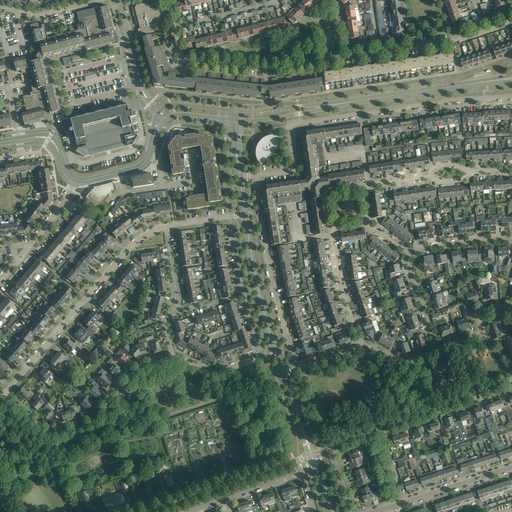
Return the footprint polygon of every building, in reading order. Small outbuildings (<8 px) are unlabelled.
[(138,24),(139,27),(139,28),(139,29),(140,32),(140,33),(141,34),(150,32),(151,32),(157,30),(155,24),(155,22),(159,21),(159,19),(166,17),(166,15),(164,9),(164,6),(158,8),(154,9),(153,6),(148,3),(148,2),(149,1),(148,0),(147,0),(146,1),(135,3),(132,8),(136,24),(138,24)] [(309,9),(313,5),(307,0),(304,0),(302,2),(309,9)] [(356,0),(355,0),(350,3),(350,6),(345,7),(346,12),(355,11),(355,8),(356,8),(355,5),(358,5),(356,0)] [(174,3),(177,14),(182,13),(180,2),(174,3)] [(300,3),(298,5),(305,13),(305,12),(309,9),(302,2),(300,4),(300,3)] [(41,57),(85,46),(86,52),(89,51),(92,53),(119,46),(116,32),(114,32),(113,28),(114,28),(109,6),(108,6),(107,7),(106,5),(102,6),(103,8),(100,8),(100,7),(77,13),(80,25),(77,26),(78,30),(76,31),(75,28),(70,30),(71,32),(47,38),(43,23),(41,23),(41,25),(39,25),(38,23),(30,25),(30,26),(31,27),(30,28),(31,31),(34,42),(35,42),(38,54),(37,55),(37,56),(36,56),(35,56),(30,58),(30,57),(29,57),(28,57),(27,57),(27,59),(25,59),(24,57),(13,60),(16,72),(21,71),(22,73),(27,72),(33,92),(28,93),(28,96),(23,97),(27,113),(21,114),(24,125),(46,120),(44,115),(60,111),(54,84),(52,84),(51,85),(49,85),(48,85),(41,57)] [(301,17),(305,13),(298,5),(294,9),(301,17)] [(492,9),(494,14),(504,11),(503,6),(496,8),(495,8),(492,9)] [(294,9),(290,12),(297,21),(301,17),(294,9)] [(449,12),(450,17),(459,14),(458,12),(459,11),(458,9),(449,12)] [(506,16),(504,11),(494,14),(496,19),(506,16)] [(297,21),(290,12),(286,16),(290,21),(293,24),(297,21)] [(459,14),(450,17),(452,22),(462,19),(461,19),(461,17),(460,17),(459,14)] [(279,18),(281,29),(287,28),(284,17),(279,18)] [(454,22),(456,27),(467,23),(465,18),(461,19),(462,19),(452,22),(454,22)] [(276,31),(274,20),(268,21),(271,31),(270,31),(271,32),(276,31)] [(262,21),(257,22),(258,24),(260,34),(265,32),(263,23),(262,21)] [(468,28),(467,23),(456,27),(458,32),(468,28)] [(237,29),(232,30),(234,41),(240,40),(239,39),(237,29)] [(193,87),(194,80),(184,79),(184,80),(175,79),(176,70),(169,69),(163,51),(165,51),(164,45),(154,48),(152,41),(156,39),(154,34),(150,35),(142,38),(145,48),(144,48),(154,80),(152,80),(154,87),(164,88),(165,86),(186,89),(186,88),(193,88),(193,87)] [(186,50),(191,48),(189,38),(183,39),(186,50)] [(503,40),(507,53),(508,55),(509,55),(509,54),(510,54),(510,53),(511,51),(511,48),(510,43),(508,38),(506,39),(508,44),(504,45),(503,40)] [(507,53),(503,40),(500,41),(502,46),(499,47),(497,42),(502,57),(503,57),(503,56),(504,56),(504,54),(507,53)] [(502,57),(497,42),(495,43),(496,47),(493,49),(495,54),(496,59),(498,58),(497,58),(499,58),(498,56),(501,55),(502,57)] [(484,46),(481,47),(486,62),(486,60),(489,59),(489,61),(491,60),(491,61),(492,60),(491,59),(489,50),(485,51),(484,46)] [(486,62),(481,47),(483,52),(479,53),(478,48),(475,49),(481,64),(480,62),(483,61),(484,63),(485,62),(485,63),(486,62)] [(470,51),(471,56),(475,66),(474,64),(478,63),(478,64),(479,64),(479,65),(481,64),(475,49),(477,54),(474,55),(472,50),(470,51)] [(474,66),(475,66),(471,56),(468,57),(466,52),(464,53),(466,58),(469,68),(469,66),(472,65),(472,66),(474,66)] [(443,54),(441,54),(443,68),(454,66),(452,53),(449,53),(448,54),(447,54),(447,53),(445,53),(445,54),(444,54),(443,54)] [(430,56),(432,69),(443,68),(441,54),(438,55),(436,56),(436,54),(434,54),(435,56),(433,56),(433,55),(430,56)] [(468,68),(469,68),(466,58),(462,59),(461,54),(458,55),(460,60),(463,68),(466,67),(467,68),(468,68)] [(77,56),(63,60),(64,66),(83,61),(82,58),(82,55),(81,55),(77,56)] [(432,69),(430,56),(428,56),(427,57),(426,57),(425,56),(424,56),(424,57),(423,58),(422,57),(419,57),(421,71),(423,71),(423,74),(424,73),(425,74),(425,76),(428,75),(427,70),(432,69)] [(421,74),(420,71),(421,71),(419,57),(417,58),(416,59),(415,59),(415,57),(413,58),(413,59),(412,59),(411,59),(409,59),(411,73),(416,72),(417,77),(419,77),(419,75),(419,74),(421,74)] [(411,73),(409,59),(406,59),(406,60),(404,60),(404,59),(402,59),(403,61),(401,61),(401,60),(398,61),(400,74),(411,73)] [(400,74),(398,61),(396,61),(395,62),(394,62),(393,61),(392,61),(392,62),(391,62),(390,62),(387,62),(389,76),(400,74)] [(379,64),(377,64),(379,78),(389,76),(387,62),(385,63),(384,63),(383,64),(383,62),(381,62),(381,64),(380,64),(379,64)] [(366,66),(368,79),(379,78),(377,64),(374,64),(374,65),(372,65),(372,64),(370,64),(370,66),(369,66),(368,65),(366,66)] [(355,67),(357,81),(358,80),(359,83),(360,83),(361,83),(361,85),(363,85),(363,80),(368,79),(366,66),(364,66),(363,67),(362,67),(361,65),(360,66),(360,67),(359,67),(358,67),(355,67)] [(357,81),(355,67),(353,68),(352,68),(351,69),(351,67),(349,67),(349,69),(348,69),(347,68),(345,69),(347,82),(352,81),(353,87),(355,86),(355,84),(357,83),(356,81),(357,81)] [(347,82),(345,69),(342,69),(342,70),(340,70),(340,69),(338,69),(339,70),(337,71),(336,70),(334,70),(336,84),(347,82)] [(336,84),(334,70),(331,71),(331,72),(330,72),(329,70),(328,71),(328,72),(327,72),(326,72),(323,72),(325,85),(336,84)] [(194,80),(193,87),(195,87),(195,92),(198,92),(199,90),(206,91),(206,93),(213,94),(213,92),(221,93),(220,94),(227,95),(227,93),(235,94),(235,96),(241,97),(242,95),(249,96),(249,98),(256,98),(256,97),(260,97),(260,93),(269,94),(269,98),(274,97),(274,99),(280,98),(280,96),(288,95),(288,97),(295,96),(294,94),(302,93),(302,95),(309,94),(309,92),(316,91),(317,92),(320,92),(319,87),(322,86),(321,79),(318,79),(317,72),(314,73),(315,80),(307,81),(306,74),(299,75),(301,82),(293,83),(292,76),(285,77),(286,84),(278,85),(277,78),(271,79),(272,86),(268,87),(267,82),(262,82),(261,86),(257,86),(258,79),(251,78),(252,78),(251,85),(242,84),(243,77),(237,76),(237,84),(228,83),(229,76),(229,75),(223,75),(222,82),(214,81),(215,74),(208,73),(209,73),(208,80),(199,79),(200,72),(197,72),(196,79),(194,79),(194,80)] [(127,107),(127,105),(70,119),(72,128),(70,128),(70,129),(69,129),(69,130),(69,131),(70,131),(71,131),(73,131),(77,148),(75,152),(84,157),(132,145),(137,136),(134,134),(130,118),(135,116),(136,116),(136,115),(137,115),(137,114),(137,113),(136,113),(136,112),(135,112),(135,111),(134,111),(133,111),(131,112),(130,109),(128,110),(127,108),(127,107)] [(11,126),(9,115),(0,116),(0,127),(3,127),(4,129),(6,129),(6,126),(11,126)] [(372,146),(369,128),(364,129),(366,147),(372,146)] [(325,129),(307,132),(308,135),(311,138),(309,140),(306,137),(303,138),(307,170),(308,169),(318,168),(326,167),(322,141),(327,140),(325,129)] [(204,135),(203,133),(174,137),(174,139),(172,139),(172,141),(170,143),(169,143),(169,146),(168,146),(172,175),(183,173),(184,174),(185,174),(184,170),(183,170),(180,148),(201,145),(209,195),(189,198),(188,197),(184,197),(185,199),(186,198),(187,210),(206,207),(206,205),(209,205),(209,203),(221,201),(216,168),(215,168),(213,158),(215,158),(212,139),(210,139),(210,137),(208,137),(207,136),(206,134),(204,135)] [(274,137),(273,137),(271,137),(270,137),(269,138),(267,138),(266,139),(265,139),(264,140),(263,141),(262,142),(261,143),(260,144),(259,145),(259,146),(258,147),(258,149),(257,150),(257,151),(257,153),(257,154),(257,155),(258,157),(258,158),(258,159),(259,160),(260,161),(260,163),(261,164),(271,155),(270,155),(270,154),(270,153),(270,152),(270,151),(271,150),(272,150),(273,150),(274,150),(279,139),(278,138),(277,138),(276,137),(274,137)] [(36,162),(37,169),(37,170),(44,169),(43,161),(41,161),(40,159),(38,159),(39,161),(36,162)] [(21,175),(21,178),(27,177),(26,174),(29,173),(29,171),(28,163),(28,162),(23,163),(23,160),(20,161),(20,163),(16,164),(18,175),(21,175)] [(32,162),(28,163),(29,171),(37,169),(36,162),(34,162),(34,160),(32,160),(32,162)] [(6,171),(7,177),(10,176),(10,180),(15,179),(15,176),(18,175),(16,164),(12,165),(12,162),(9,162),(9,165),(5,166),(5,168),(6,171)] [(330,185),(329,176),(321,177),(317,182),(315,181),(319,176),(318,168),(308,169),(309,176),(306,181),(299,182),(300,191),(308,190),(312,185),(314,187),(310,191),(311,199),(320,198),(319,191),(323,186),(330,185)] [(51,172),(49,173),(48,169),(44,169),(37,170),(37,174),(34,174),(35,179),(38,179),(39,183),(50,182),(49,176),(52,176),(51,172)] [(364,170),(352,172),(354,182),(358,182),(358,181),(362,180),(362,181),(366,181),(364,170)] [(352,172),(340,173),(342,184),(346,184),(346,183),(350,182),(350,183),(354,182),(352,172)] [(150,174),(150,173),(131,178),(134,188),(153,185),(150,174)] [(340,173),(328,175),(329,176),(330,185),(330,186),(334,185),(338,184),(338,185),(342,184),(340,173)] [(302,201),(300,191),(299,182),(299,181),(267,186),(268,189),(271,192),(270,194),(267,191),(263,192),(266,210),(277,209),(276,204),(275,196),(278,196),(279,204),(281,205),(300,202),(302,201)] [(53,184),(50,184),(50,182),(39,183),(39,185),(36,185),(37,190),(40,190),(40,193),(43,193),(51,192),(51,191),(51,187),(54,187),(53,184)] [(114,190),(112,183),(103,185),(103,186),(103,185),(104,186),(101,188),(99,186),(94,188),(85,198),(97,207),(108,194),(109,195),(111,193),(110,191),(114,190)] [(408,207),(411,206),(410,199),(419,198),(417,188),(414,188),(414,191),(409,192),(408,189),(402,190),(403,193),(397,193),(397,191),(393,191),(395,201),(403,200),(404,204),(407,203),(408,207)] [(43,193),(44,199),(52,201),(51,192),(43,193)] [(128,196),(124,200),(122,201),(125,205),(126,204),(126,202),(130,199),(128,196)] [(123,207),(125,205),(122,201),(124,200),(122,197),(121,197),(117,202),(120,207),(122,205),(123,207)] [(312,211),(323,210),(323,206),(321,206),(321,202),(322,202),(321,198),(320,198),(311,199),(312,211)] [(40,204),(47,208),(52,201),(44,199),(40,204)] [(31,204),(40,211),(43,208),(45,210),(47,208),(40,204),(38,202),(36,205),(32,202),(31,204)] [(33,208),(31,211),(38,216),(40,214),(39,214),(40,211),(31,204),(30,205),(33,208)] [(79,214),(77,216),(84,223),(90,216),(84,211),(80,207),(76,212),(79,214)] [(149,220),(148,210),(140,211),(144,219),(147,219),(148,220),(149,220)] [(314,223),(325,222),(324,217),(323,218),(323,214),(324,214),(323,210),(312,211),(314,223)] [(38,216),(31,211),(29,214),(25,211),(24,213),(34,220),(36,217),(37,218),(38,216)] [(144,219),(140,211),(136,215),(135,213),(132,214),(140,224),(141,224),(141,221),(144,219)] [(34,220),(24,213),(23,214),(26,217),(24,220),(26,222),(33,227),(34,225),(32,223),(34,220)] [(73,220),(81,227),(84,223),(77,216),(74,214),(73,216),(75,218),(73,220)] [(128,218),(130,220),(133,224),(135,226),(137,224),(138,225),(140,225),(140,224),(132,214),(128,218)] [(130,220),(128,218),(126,215),(121,218),(123,221),(130,229),(131,228),(131,226),(133,224),(130,220)] [(489,231),(488,221),(485,221),(485,216),(476,217),(477,219),(477,224),(482,224),(482,232),(489,231)] [(499,223),(498,216),(492,216),(492,221),(488,221),(489,231),(496,231),(495,223),(499,223)] [(498,216),(499,223),(499,225),(503,225),(503,227),(509,227),(508,218),(504,218),(504,216),(498,216)] [(116,220),(118,223),(125,231),(127,229),(129,230),(130,229),(123,221),(121,218),(120,219),(119,218),(116,220)] [(389,230),(394,222),(390,218),(388,220),(386,218),(383,222),(381,224),(389,230)] [(465,224),(465,225),(466,233),(474,232),(473,226),(476,226),(474,218),(469,219),(470,223),(465,224)] [(67,222),(77,231),(81,227),(73,220),(71,223),(69,220),(67,222)] [(466,233),(465,225),(465,224),(460,225),(460,221),(455,221),(455,222),(456,228),(456,231),(457,231),(456,231),(456,229),(459,229),(460,234),(466,233)] [(27,234),(33,227),(26,222),(23,227),(27,234)] [(74,235),(77,231),(67,222),(65,224),(68,226),(66,229),(74,235)] [(316,235),(327,233),(326,229),(325,230),(324,226),(326,225),(325,222),(314,223),(316,235)] [(393,233),(399,225),(394,222),(389,230),(393,233)] [(435,225),(434,222),(428,223),(429,230),(426,230),(427,239),(434,238),(433,234),(436,233),(436,231),(435,225)] [(449,226),(445,227),(447,236),(454,235),(453,229),(456,228),(455,222),(449,223),(449,226)] [(122,233),(125,231),(118,223),(114,227),(115,228),(121,236),(122,235),(122,233)] [(435,225),(436,231),(439,230),(440,237),(447,236),(445,227),(445,223),(435,225)] [(398,237),(404,229),(399,225),(393,233),(398,237)] [(18,235),(27,234),(23,227),(17,227),(18,235)] [(420,240),(427,239),(426,230),(422,231),(421,227),(415,228),(417,236),(419,236),(420,240)] [(121,236),(115,228),(111,231),(116,238),(118,236),(119,236),(121,236)] [(70,239),(74,235),(66,229),(64,231),(62,229),(60,230),(70,239)] [(409,232),(404,229),(398,237),(403,240),(409,232)] [(67,243),(70,239),(60,230),(58,232),(61,235),(59,237),(67,243)] [(414,236),(409,232),(403,240),(408,244),(414,236)] [(102,241),(112,250),(114,248),(111,245),(113,242),(110,240),(112,238),(106,233),(104,236),(103,235),(100,239),(102,241)] [(375,249),(381,241),(373,235),(368,241),(371,243),(370,245),(375,249)] [(63,248),(67,243),(59,237),(57,239),(55,237),(53,239),(63,248)] [(60,252),(63,248),(53,239),(51,241),(54,243),(52,245),(60,252)] [(112,250),(102,241),(98,245),(105,251),(107,249),(111,252),(112,250)] [(385,245),(381,241),(375,249),(380,252),(385,245)] [(46,247),(56,256),(60,252),(52,245),(50,247),(47,245),(46,247)] [(105,251),(98,245),(95,250),(105,258),(107,256),(103,253),(105,251)] [(390,248),(385,245),(380,252),(384,256),(390,248)] [(45,253),(53,260),(56,256),(46,247),(44,249),(47,251),(45,253)] [(89,252),(91,254),(95,257),(98,260),(100,258),(103,260),(105,258),(95,250),(92,247),(89,252)] [(510,252),(510,247),(498,248),(499,257),(509,256),(508,252),(510,252)] [(395,252),(390,248),(384,256),(389,259),(395,252)] [(493,263),(492,248),(484,249),(484,261),(488,260),(488,264),(493,263)] [(86,257),(95,264),(96,262),(93,260),(95,257),(91,254),(89,252),(88,251),(88,252),(85,256),(86,257)] [(152,252),(152,253),(153,260),(157,259),(157,261),(162,260),(161,254),(158,254),(157,251),(152,252)] [(462,259),(460,251),(452,252),(454,263),(457,262),(458,268),(466,267),(465,259),(462,259)] [(477,266),(478,267),(481,267),(481,254),(477,254),(477,251),(468,251),(468,262),(477,262),(477,266)] [(400,255),(395,252),(389,259),(394,263),(400,255)] [(49,264),(53,260),(45,253),(43,256),(40,253),(39,255),(49,264)] [(147,262),(146,254),(140,255),(141,257),(138,257),(135,258),(133,260),(139,265),(144,264),(144,262),(147,262)] [(441,256),(441,254),(436,255),(438,264),(444,263),(446,274),(450,274),(452,273),(451,267),(450,262),(448,262),(446,255),(441,256)] [(435,264),(433,255),(433,257),(431,258),(431,257),(424,258),(424,257),(424,258),(423,258),(418,265),(418,266),(417,266),(418,266),(418,267),(425,272),(426,272),(426,273),(433,264),(435,264)] [(85,256),(81,260),(88,266),(90,264),(93,266),(95,264),(86,257),(85,256)] [(36,262),(34,264),(42,270),(45,266),(35,257),(33,259),(36,262)] [(501,267),(497,267),(497,272),(501,272),(507,271),(509,267),(511,259),(508,258),(505,266),(501,267)] [(88,266),(81,260),(77,264),(81,268),(87,273),(89,271),(86,268),(88,266)] [(74,269),(80,274),(82,272),(86,275),(87,273),(81,268),(77,264),(74,261),(72,264),(75,267),(74,269)] [(38,275),(42,270),(34,264),(32,266),(29,264),(28,266),(38,275)] [(130,267),(128,269),(137,277),(141,280),(143,278),(140,276),(136,272),(137,270),(139,272),(141,269),(135,264),(131,268),(130,267)] [(388,279),(393,278),(395,277),(394,273),(400,272),(399,265),(389,266),(390,270),(386,271),(387,280),(388,279)] [(26,268),(29,270),(27,272),(27,273),(34,279),(37,281),(41,277),(38,275),(28,266),(26,268)] [(157,271),(157,275),(164,274),(165,274),(164,268),(161,269),(161,266),(154,267),(154,270),(154,272),(157,271)] [(183,276),(196,273),(195,269),(200,268),(200,266),(183,270),(183,273),(182,273),(183,276)] [(216,277),(227,274),(227,271),(228,271),(227,268),(218,270),(219,274),(215,275),(216,277)] [(80,274),(74,269),(70,273),(75,277),(80,282),(82,279),(78,277),(80,274)] [(137,277),(128,269),(124,274),(130,279),(132,276),(135,279),(137,277)] [(23,276),(31,283),(34,279),(27,273),(27,272),(24,270),(23,272),(25,274),(23,276)] [(75,277),(70,273),(66,277),(65,276),(63,278),(68,283),(70,281),(73,283),(75,281),(78,284),(80,282),(75,277)] [(184,278),(185,281),(197,279),(197,278),(205,277),(205,275),(202,275),(196,276),(196,273),(183,276),(183,278),(184,278)] [(124,274),(121,278),(133,289),(134,288),(133,287),(134,287),(128,281),(130,279),(124,274)] [(27,287),(31,283),(23,276),(21,279),(19,276),(17,278),(27,287)] [(393,284),(394,288),(404,284),(402,279),(396,281),(395,277),(393,278),(388,279),(390,285),(393,284)] [(24,291),(27,287),(17,278),(16,280),(18,282),(16,285),(22,289),(24,291)] [(120,285),(118,287),(122,291),(124,288),(123,287),(125,285),(132,291),(133,289),(121,278),(117,283),(120,285)] [(197,279),(185,281),(186,284),(184,285),(185,287),(194,285),(193,281),(197,281),(197,279)] [(217,282),(218,288),(230,286),(229,282),(230,282),(230,280),(221,281),(217,282)] [(351,287),(352,290),(361,287),(359,281),(352,284),(353,286),(351,287)] [(435,286),(434,281),(427,284),(428,289),(427,289),(429,294),(441,290),(439,284),(435,286)] [(64,288),(62,290),(69,297),(71,295),(70,293),(72,291),(63,283),(61,285),(64,288)] [(395,298),(397,297),(401,296),(400,292),(406,290),(404,284),(394,288),(396,291),(393,292),(395,298)] [(496,292),(495,284),(489,285),(490,288),(484,289),(486,300),(494,299),(493,293),(496,292)] [(20,295),(24,291),(22,289),(16,285),(14,287),(12,285),(10,287),(13,289),(20,295)] [(119,293),(122,291),(118,287),(116,285),(113,288),(113,287),(109,292),(118,299),(119,301),(121,298),(117,294),(119,292),(119,293)] [(165,286),(154,287),(154,290),(158,289),(159,294),(165,294),(166,291),(165,286)] [(356,295),(363,293),(361,287),(352,290),(353,293),(355,292),(356,295)] [(15,302),(20,295),(13,289),(11,291),(8,289),(5,293),(15,302)] [(322,292),(324,298),(334,295),(333,291),(330,292),(329,289),(322,292)] [(463,298),(466,306),(468,312),(472,311),(470,305),(469,303),(472,302),(472,301),(473,300),(474,301),(476,300),(476,299),(478,298),(475,289),(471,291),(472,294),(466,296),(466,297),(463,298)] [(66,301),(69,297),(62,290),(59,293),(55,290),(53,292),(57,295),(58,294),(66,301)] [(187,296),(187,298),(196,296),(195,292),(197,292),(197,293),(200,293),(199,290),(187,292),(188,295),(187,296)] [(233,293),(232,291),(223,293),(224,296),(220,297),(220,299),(232,297),(231,293),(233,293)] [(109,292),(105,296),(111,301),(114,298),(117,301),(118,299),(109,292)] [(363,293),(356,295),(357,298),(355,299),(356,302),(365,298),(363,293)] [(446,301),(443,293),(431,297),(433,302),(430,303),(431,306),(433,305),(434,306),(433,306),(434,307),(436,310),(448,306),(446,301)] [(55,299),(62,305),(66,301),(58,294),(57,295),(55,299)] [(147,300),(162,303),(163,298),(164,298),(165,294),(159,294),(159,297),(156,296),(155,299),(146,297),(146,299),(147,300)] [(334,295),(324,298),(326,304),(334,301),(332,298),(335,297),(334,295)] [(399,304),(400,307),(412,303),(410,298),(404,300),(403,295),(401,296),(397,297),(399,304)] [(4,302),(11,309),(15,304),(4,296),(3,297),(6,300),(4,302)] [(101,300),(107,305),(111,308),(114,310),(112,306),(109,304),(111,301),(105,296),(102,300),(101,300)] [(288,301),(290,306),(298,303),(297,300),(300,300),(299,297),(289,300),(290,301),(288,301)] [(360,306),(364,305),(367,304),(370,303),(369,300),(370,299),(370,297),(365,298),(356,302),(357,304),(359,304),(360,306)] [(62,305),(55,299),(53,301),(50,299),(48,301),(57,308),(59,306),(61,307),(62,305)] [(104,307),(107,305),(101,300),(97,304),(99,306),(98,308),(103,313),(106,309),(104,307)] [(153,307),(156,308),(161,309),(162,303),(147,300),(146,302),(154,304),(153,307)] [(326,304),(328,309),(338,306),(337,303),(334,304),(334,301),(326,304)] [(0,306),(8,313),(11,309),(4,302),(2,304),(0,303),(0,306)] [(44,308),(52,314),(55,310),(48,303),(45,306),(44,308)] [(401,310),(403,316),(411,314),(409,314),(408,309),(413,307),(412,303),(400,307),(401,310)] [(360,313),(369,310),(367,304),(364,305),(360,306),(361,309),(359,310),(360,313)] [(48,318),(52,314),(44,308),(45,306),(43,305),(41,307),(43,309),(40,312),(42,313),(48,318)] [(328,309),(330,315),(338,313),(336,310),(339,309),(338,306),(328,309)] [(236,307),(227,309),(229,313),(225,314),(225,316),(237,313),(236,309),(237,309),(236,307)] [(304,307),(290,311),(291,316),(303,313),(302,309),(304,308),(304,307)] [(212,311),(213,315),(214,320),(217,319),(218,323),(221,322),(218,311),(214,312),(214,310),(212,311)] [(369,310),(360,313),(361,316),(363,315),(364,318),(371,316),(369,310)] [(92,311),(87,317),(94,323),(97,319),(101,323),(106,318),(100,314),(98,316),(92,311)] [(159,314),(150,312),(148,320),(146,320),(144,321),(145,324),(153,322),(154,322),(154,319),(159,320),(160,315),(159,314)] [(42,313),(40,316),(39,317),(46,324),(50,319),(48,318),(42,313)] [(291,316),(293,321),(304,317),(303,315),(303,313),(291,316)] [(35,321),(43,328),(46,324),(39,317),(40,316),(38,314),(36,317),(38,318),(35,321)] [(202,316),(201,314),(198,315),(199,316),(193,318),(196,328),(198,329),(201,328),(200,324),(203,323),(202,316)] [(211,328),(210,325),(207,314),(203,315),(203,314),(201,314),(202,316),(203,323),(204,326),(208,325),(209,328),(211,328)] [(411,314),(403,316),(401,317),(404,323),(408,322),(409,325),(418,321),(416,316),(410,318),(409,315),(411,314)] [(94,323),(87,317),(83,322),(89,327),(86,330),(91,335),(96,329),(92,326),(94,323)] [(304,317),(293,321),(293,322),(294,322),(295,325),(304,323),(303,320),(306,319),(305,317),(304,317)] [(342,317),(332,321),(334,326),(343,323),(342,320),(343,320),(342,317)] [(365,330),(374,327),(377,326),(374,317),(366,319),(366,320),(367,319),(368,322),(363,324),(365,330)] [(240,318),(231,320),(232,324),(228,325),(229,327),(240,323),(239,320),(240,320),(240,318)] [(470,328),(467,318),(456,321),(460,331),(470,328)] [(39,332),(43,328),(35,321),(33,324),(32,325),(39,332)] [(406,329),(408,335),(414,333),(419,332),(418,331),(416,332),(415,329),(420,327),(418,321),(409,325),(410,328),(406,329)] [(33,324),(31,323),(29,325),(31,326),(28,329),(28,330),(34,335),(36,336),(39,332),(32,325),(33,324)] [(501,337),(497,324),(489,327),(493,339),(501,337)] [(174,335),(181,333),(185,332),(184,328),(188,327),(187,325),(175,328),(176,331),(173,332),(174,335)] [(454,335),(450,325),(440,329),(443,337),(449,334),(450,336),(454,335)] [(23,332),(31,339),(34,335),(28,330),(28,329),(27,328),(25,326),(22,329),(24,331),(23,332)] [(91,335),(86,330),(82,327),(78,331),(77,330),(75,333),(76,334),(75,335),(76,336),(75,337),(80,341),(83,343),(91,335)] [(297,330),(298,335),(307,333),(306,330),(309,329),(308,327),(297,330)] [(374,327),(365,330),(367,337),(371,336),(372,338),(371,338),(373,339),(374,338),(377,339),(376,341),(378,337),(380,332),(378,331),(375,332),(374,327)] [(245,328),(238,330),(241,338),(248,336),(247,334),(249,333),(248,332),(246,332),(245,328)] [(27,343),(31,339),(23,332),(24,331),(22,329),(20,332),(18,335),(27,343)] [(379,342),(385,345),(389,337),(385,335),(387,332),(381,329),(380,332),(378,337),(381,338),(379,342)] [(349,335),(347,331),(340,334),(341,336),(337,338),(339,344),(349,341),(347,335),(348,334),(348,335),(349,335)] [(183,339),(181,333),(174,335),(177,344),(183,339)] [(427,346),(423,334),(414,337),(416,343),(416,344),(417,349),(427,346)] [(324,342),(327,350),(334,347),(333,345),(335,344),(333,335),(326,338),(328,341),(324,342)] [(152,336),(145,338),(147,345),(149,351),(152,350),(153,353),(161,351),(157,341),(154,342),(152,336)] [(241,338),(242,342),(243,346),(250,344),(249,339),(251,339),(250,337),(248,337),(248,336),(241,338)] [(389,337),(385,345),(391,348),(393,344),(396,345),(398,341),(399,338),(394,336),(393,339),(389,337)] [(18,342),(16,344),(23,350),(25,349),(24,347),(26,344),(17,337),(15,339),(18,342)] [(189,346),(192,348),(197,338),(196,337),(194,340),(190,339),(188,341),(185,348),(187,349),(189,346)] [(147,345),(145,338),(138,341),(139,344),(135,346),(140,354),(141,356),(141,355),(146,354),(144,346),(147,345)] [(194,351),(196,352),(200,344),(197,342),(199,339),(197,338),(192,348),(195,350),(194,351)] [(183,339),(177,344),(185,348),(188,341),(183,339)] [(75,345),(69,340),(63,346),(71,353),(74,349),(76,351),(78,349),(80,351),(83,347),(76,341),(75,341),(77,343),(75,345)] [(236,340),(234,341),(238,352),(241,351),(242,354),(245,353),(243,346),(242,342),(238,344),(236,340)] [(327,350),(324,342),(320,343),(319,340),(314,342),(317,350),(319,349),(320,352),(327,350)] [(238,352),(234,341),(232,341),(234,345),(230,346),(233,355),(235,354),(235,353),(238,352)] [(401,342),(398,341),(396,345),(395,347),(400,350),(401,349),(402,348),(404,354),(410,351),(407,343),(401,345),(400,345),(401,342)] [(200,344),(196,352),(198,353),(199,352),(202,353),(207,343),(206,342),(204,346),(200,344)] [(209,344),(207,343),(202,353),(205,355),(203,358),(205,359),(209,352),(210,349),(207,347),(209,344)] [(302,354),(303,356),(312,353),(311,348),(308,349),(306,343),(298,346),(301,354),(302,354)] [(16,344),(13,347),(12,348),(20,355),(23,350),(16,344)] [(219,350),(220,353),(223,360),(225,360),(224,357),(227,356),(224,344),(222,345),(223,349),(219,350)] [(233,355),(230,346),(227,348),(225,344),(224,344),(227,356),(230,355),(231,356),(233,355)] [(251,346),(250,344),(243,346),(245,353),(252,351),(252,348),(254,347),(253,346),(251,346)] [(9,352),(16,359),(20,355),(12,348),(13,347),(11,345),(9,348),(11,349),(9,352)] [(121,351),(127,355),(130,358),(131,358),(129,357),(131,354),(137,360),(141,356),(140,354),(135,346),(132,349),(126,345),(121,351)] [(127,355),(121,351),(120,350),(116,354),(121,358),(118,361),(126,368),(130,362),(125,358),(127,355)] [(16,359),(9,352),(7,355),(4,352),(2,355),(11,362),(13,359),(15,361),(16,359)] [(54,357),(63,365),(68,359),(71,362),(74,359),(67,354),(65,357),(59,352),(54,357)] [(214,364),(214,355),(209,352),(205,359),(214,364)] [(214,355),(214,364),(223,360),(220,353),(214,355)] [(60,375),(61,375),(62,373),(59,370),(63,365),(54,357),(50,362),(56,368),(53,371),(60,376),(60,375)] [(0,373),(1,375),(6,369),(7,370),(10,367),(1,359),(0,359),(0,373)] [(106,368),(104,370),(108,374),(110,372),(117,378),(122,372),(114,366),(116,364),(111,359),(107,363),(111,366),(108,370),(106,368)] [(52,374),(45,368),(40,374),(43,377),(41,379),(41,380),(45,382),(48,385),(52,380),(49,378),(52,374)] [(108,374),(104,370),(102,369),(98,374),(101,376),(97,380),(106,388),(111,382),(105,377),(108,374)] [(92,389),(89,392),(93,396),(97,399),(102,393),(97,389),(99,386),(96,383),(93,381),(89,386),(92,389)] [(28,393),(22,388),(16,394),(23,400),(25,398),(28,400),(33,394),(29,391),(28,393)] [(43,396),(38,392),(32,398),(35,401),(31,405),(37,410),(44,402),(40,399),(43,396)] [(90,398),(84,393),(80,398),(84,400),(80,404),(88,411),(93,404),(88,400),(90,398)] [(505,411),(506,411),(509,410),(508,405),(504,407),(502,400),(495,402),(498,410),(501,409),(502,412),(505,411)] [(498,410),(495,402),(488,405),(491,412),(492,415),(495,414),(494,411),(498,410)] [(53,409),(46,404),(43,408),(45,411),(41,415),(48,420),(53,413),(51,411),(53,409)] [(67,411),(70,420),(76,418),(74,411),(75,410),(78,413),(81,410),(75,405),(69,407),(70,410),(67,411)] [(485,418),(481,407),(475,409),(475,410),(473,410),(478,426),(484,424),(482,419),(485,418)] [(64,422),(70,420),(67,411),(64,412),(63,409),(57,411),(55,418),(59,419),(60,415),(61,415),(64,422)] [(473,423),(471,418),(469,419),(469,416),(470,415),(470,413),(470,411),(467,412),(460,415),(462,422),(466,420),(468,425),(473,423)] [(498,430),(504,428),(503,425),(498,427),(496,423),(495,423),(492,416),(489,417),(489,418),(494,432),(498,430)] [(449,430),(454,431),(456,430),(452,417),(445,420),(446,421),(442,422),(443,425),(447,424),(449,430)] [(489,418),(485,419),(490,433),(493,432),(494,432),(489,418)] [(441,433),(438,422),(430,425),(431,428),(427,429),(429,433),(437,430),(438,434),(441,433)] [(504,428),(498,430),(500,436),(508,433),(507,432),(506,427),(505,428),(506,428),(504,428)] [(425,435),(422,428),(415,430),(416,433),(412,435),(414,439),(422,437),(423,441),(427,440),(429,445),(432,444),(430,436),(426,438),(425,435)] [(460,430),(460,429),(456,430),(454,431),(458,443),(464,441),(460,430)] [(493,432),(490,433),(491,437),(492,439),(493,443),(495,448),(497,448),(499,447),(496,439),(495,439),(493,432)] [(400,436),(402,443),(406,442),(407,445),(410,444),(406,433),(400,436)] [(402,443),(400,436),(393,438),(397,448),(400,447),(399,445),(402,443)] [(499,447),(497,448),(501,460),(507,458),(506,456),(504,447),(503,446),(499,447)] [(362,454),(361,450),(358,451),(358,450),(349,453),(349,454),(347,455),(348,458),(349,462),(363,457),(362,454)] [(488,454),(488,453),(486,454),(485,452),(482,453),(484,458),(486,465),(491,463),(489,456),(488,454)] [(488,454),(489,456),(491,463),(497,461),(494,452),(488,454)] [(408,460),(406,455),(403,456),(404,458),(397,460),(398,464),(408,460)] [(477,456),(480,467),(486,465),(484,458),(481,459),(479,455),(477,456)] [(480,467),(477,456),(474,457),(471,458),(471,459),(474,468),(480,467)] [(365,464),(363,457),(349,462),(350,466),(353,465),(354,468),(357,467),(357,469),(362,467),(362,465),(365,464)] [(421,460),(420,457),(412,459),(415,469),(419,468),(417,462),(421,460)] [(465,461),(468,470),(474,468),(471,459),(468,460),(467,457),(464,458),(465,461)] [(468,470),(465,461),(458,463),(459,467),(461,466),(463,472),(468,470)] [(448,466),(451,476),(457,474),(455,468),(457,467),(456,464),(448,466)] [(440,480),(446,478),(442,468),(441,465),(436,467),(437,470),(440,480)] [(442,468),(446,478),(451,476),(448,466),(442,468)] [(353,475),(355,480),(368,475),(367,472),(366,473),(365,468),(356,471),(356,474),(353,475)] [(434,482),(440,480),(437,470),(431,472),(434,482)] [(434,482),(431,472),(425,474),(428,483),(434,482)] [(423,485),(428,483),(425,474),(420,476),(421,479),(423,485)] [(156,482),(160,493),(165,491),(164,488),(166,488),(173,485),(170,475),(162,478),(163,480),(161,481),(161,480),(161,481),(156,482)] [(369,478),(368,475),(355,480),(356,484),(359,483),(360,486),(369,483),(368,479),(369,478)] [(412,486),(410,479),(409,477),(406,479),(405,481),(404,481),(405,484),(407,490),(413,489),(412,486)] [(410,479),(413,489),(419,487),(417,480),(416,477),(410,479)] [(129,492),(126,481),(120,483),(123,493),(129,492)] [(505,481),(500,482),(504,493),(504,492),(505,495),(509,493),(505,481)] [(504,493),(500,482),(496,484),(496,485),(499,494),(504,493)] [(491,485),(494,496),(499,494),(496,485),(496,484),(491,485)] [(491,485),(486,487),(487,488),(490,499),(495,497),(494,496),(491,485)] [(287,488),(291,498),(297,496),(296,493),(294,486),(287,488)] [(361,498),(374,493),(373,490),(372,491),(371,486),(361,489),(362,492),(359,493),(361,498)] [(291,500),(291,498),(287,488),(281,491),(284,502),(291,500)] [(486,500),(490,499),(487,488),(482,490),(483,493),(486,500)] [(483,493),(482,490),(478,491),(480,497),(477,498),(478,501),(481,511),(489,509),(487,505),(483,507),(481,502),(486,500),(483,493)] [(87,491),(79,493),(83,504),(89,502),(87,496),(89,495),(87,491)] [(125,504),(121,492),(101,498),(105,510),(125,504)] [(463,496),(463,497),(466,505),(467,507),(471,505),(467,494),(467,492),(462,494),(463,496)] [(375,496),(374,493),(361,498),(362,501),(364,500),(363,501),(364,504),(365,504),(377,500),(375,496)] [(471,505),(475,503),(478,511),(479,511),(481,511),(478,501),(477,498),(474,499),(472,493),(467,494),(471,505)] [(265,496),(269,505),(275,503),(274,500),(273,498),(272,494),(265,496)] [(262,508),(269,505),(265,496),(259,498),(262,508)] [(258,511),(256,506),(252,507),(250,501),(243,503),(245,511),(247,511),(253,510),(253,511),(254,511),(255,511),(254,511),(258,511)] [(442,511),(439,502),(434,504),(435,507),(433,508),(434,511),(442,511)] [(439,504),(439,502),(442,511),(447,511),(445,505),(444,502),(439,504)] [(245,511),(243,503),(236,505),(239,511),(238,511),(245,511)]
